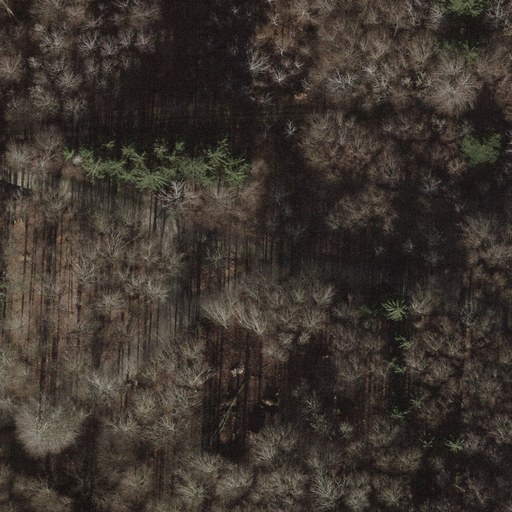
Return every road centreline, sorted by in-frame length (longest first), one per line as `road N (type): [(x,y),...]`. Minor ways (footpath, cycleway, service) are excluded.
road 1 (track): [(0,171),(90,192),(285,262),(377,273),(511,319)]
road 2 (track): [(511,119),(411,107),(0,132)]
road 3 (track): [(0,421),(134,370),(167,332),(285,262)]
